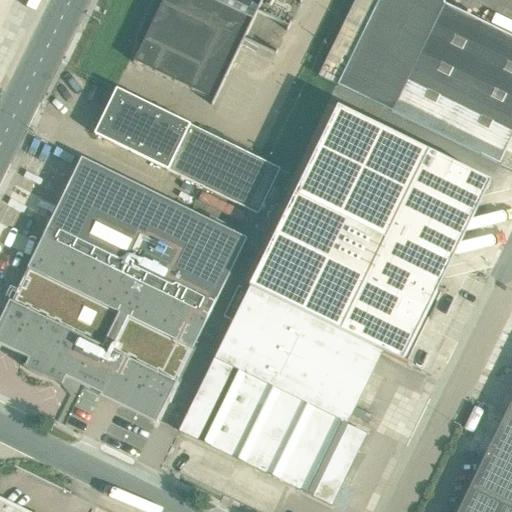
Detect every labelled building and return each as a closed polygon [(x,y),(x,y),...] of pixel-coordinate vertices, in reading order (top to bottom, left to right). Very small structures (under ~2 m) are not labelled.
[(277,55),(303,0),(165,0),(136,63),(214,100),(213,105),(213,106),(216,101),(245,40),(277,55)] [(511,0),(379,0),(337,87),(498,166),(511,137),(511,38),(442,4),(444,0),(511,0)] [(257,215),(279,170),(267,164),(116,90),(94,135),(257,215)] [(443,294),(437,291),(490,184),(337,109),(249,290),(372,350),(373,349),(407,366),(408,364),(403,362),(424,318),(430,320),(438,304),(432,302),(437,292),(442,295),(443,294)] [(0,346),(156,423),(245,241),(246,241),(82,160),(10,304),(9,303),(0,321),(0,346)] [(372,350),(249,290),(179,433),(331,508),(366,436),(337,422),(372,350)] [(511,511),(511,403),(459,511),(511,511)] [(0,511),(25,511),(0,499),(0,511)]
